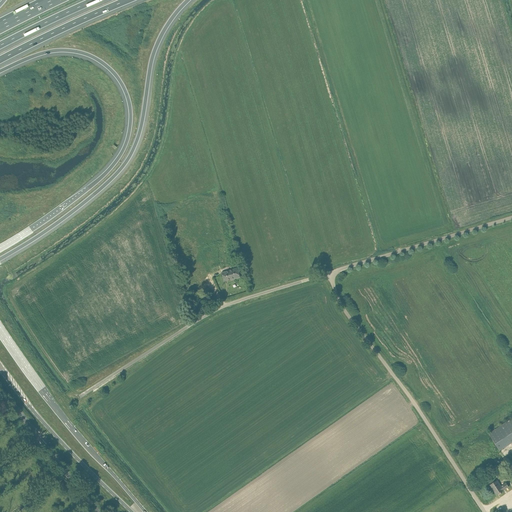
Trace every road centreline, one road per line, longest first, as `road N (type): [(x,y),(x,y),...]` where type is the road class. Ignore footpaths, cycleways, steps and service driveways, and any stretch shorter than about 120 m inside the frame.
road 1 (motorway): [(0,70),(44,52),(78,51),(116,75),(130,109),(125,145),(106,172),(0,248)]
road 2 (motorway): [(0,259),(63,218),(126,160),(154,52),(188,0)]
road 3 (unclassified): [(487,511),(351,322),(329,274)]
road 4 (unclassified): [(81,395),(209,313),(329,274)]
road 5 (secondary): [(144,511),(0,332)]
road 6 (secondary): [(0,368),(132,511)]
road 7 (unclassified): [(329,274),(511,219)]
road 8 (unclassified): [(98,511),(0,389)]
road 9 (motorway): [(0,58),(124,0)]
